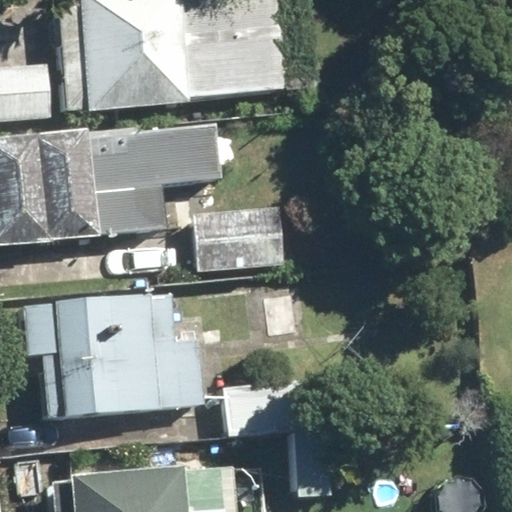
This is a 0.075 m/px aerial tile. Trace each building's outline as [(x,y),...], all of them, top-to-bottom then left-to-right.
[(275,94),(266,0),(47,0),(59,114),(275,94)] [(0,121),(45,119),(41,65),(0,67),(0,121)] [(79,143),(78,131),(0,138),(0,247),(159,232),(154,185),(213,180),(208,130),(79,143)] [(263,266),(260,212),(184,216),(187,270),(263,266)] [(305,336),(301,281),(258,284),(261,339),(305,336)] [(168,340),(163,294),(11,310),(17,361),(43,359),(49,419),(196,404),(189,338),(168,340)] [(466,339),(404,349),(414,414),(477,405),(466,339)] [(303,431),(297,381),(214,391),(219,440),(303,431)] [(214,511),(211,470),(39,483),(41,511),(214,511)]
